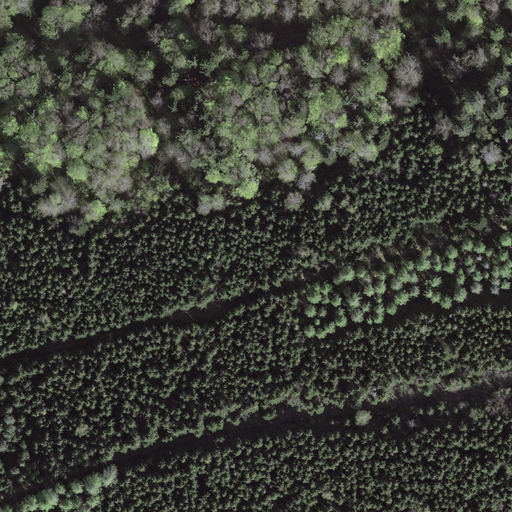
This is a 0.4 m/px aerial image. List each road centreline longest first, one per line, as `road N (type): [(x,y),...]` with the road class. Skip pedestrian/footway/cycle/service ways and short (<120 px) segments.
road 1 (track): [(0,358),(511,227)]
road 2 (track): [(0,497),(255,421),(511,387)]
